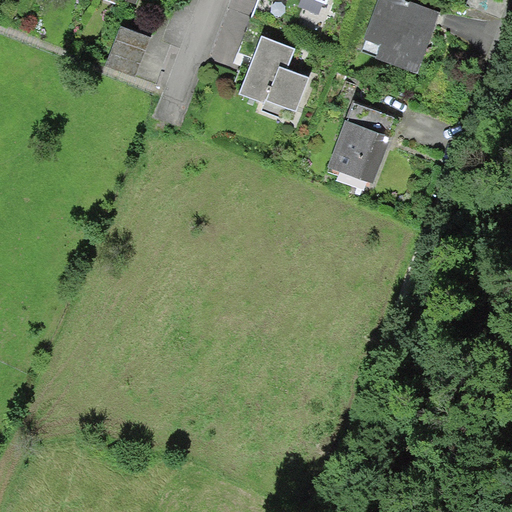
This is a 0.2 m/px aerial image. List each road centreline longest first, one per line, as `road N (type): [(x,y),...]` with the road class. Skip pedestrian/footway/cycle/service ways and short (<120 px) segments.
road 1 (track): [(435,215),(361,432),(317,511)]
road 2 (residential): [(511,22),(435,215)]
